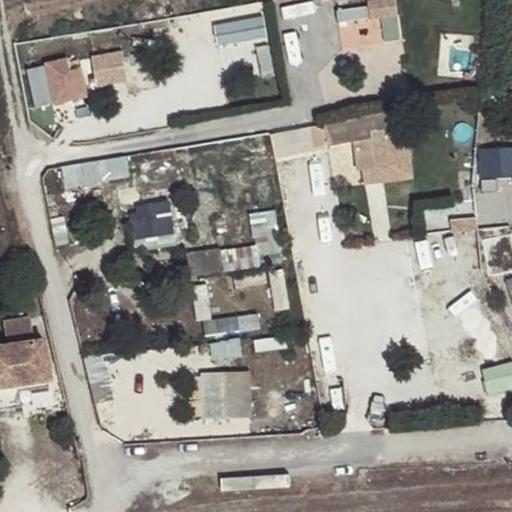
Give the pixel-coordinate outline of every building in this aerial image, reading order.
[(381,0),(342,6),(347,38),(381,32),(380,20),(383,19),(381,0)] [(216,22),(220,43),(268,35),(265,14),(216,22)] [(129,49),(98,51),(100,83),(131,80),(129,49)] [(48,57),(49,64),(66,60),(64,54),(48,57)] [(27,63),(34,99),(49,96),(42,60),(27,63)] [(412,111),(330,115),(332,141),(360,140),(362,181),(416,178),(412,111)] [(328,124),(275,129),(277,154),(330,149),(328,124)] [(511,176),(511,144),(484,144),(484,177),(511,176)] [(66,163),(69,185),(134,176),(131,154),(66,163)] [(173,215),(156,218),(161,246),(178,244),(173,215)] [(257,246),(222,252),(225,270),(281,262),(274,215),(252,219),(257,246)] [(161,246),(156,218),(145,220),(150,248),(161,246)] [(207,317),(208,332),(264,328),(262,312),(207,317)] [(18,386),(48,381),(42,340),(32,342),(28,320),(1,324),(5,346),(0,346),(0,410),(22,408),(18,386)] [(213,340),(215,356),(246,352),(244,336),(213,340)] [(511,361),(487,367),(493,392),(511,387),(511,361)] [(255,367),(204,370),(206,416),(257,413),(255,367)]
